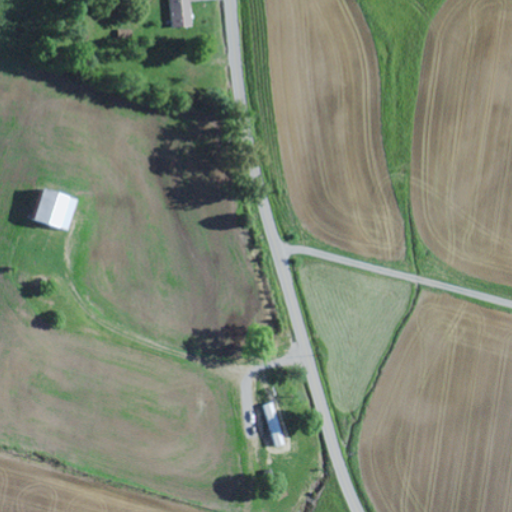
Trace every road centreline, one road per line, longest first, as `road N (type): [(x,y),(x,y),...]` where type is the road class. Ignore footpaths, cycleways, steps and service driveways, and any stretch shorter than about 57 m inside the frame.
road 1 (secondary): [(229,0),(267,218),(358,511)]
road 2 (residential): [(281,267),(245,288),(193,300),(160,294),(35,204)]
